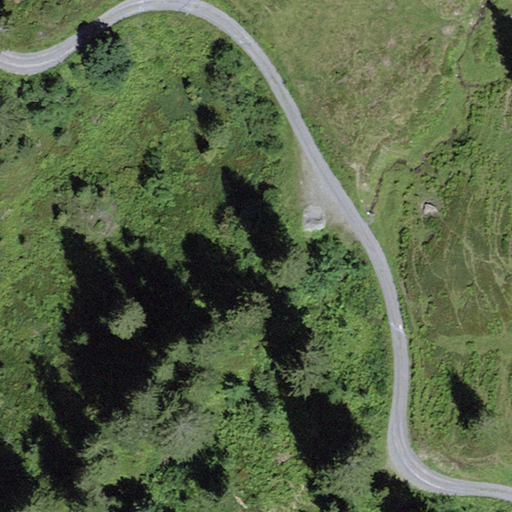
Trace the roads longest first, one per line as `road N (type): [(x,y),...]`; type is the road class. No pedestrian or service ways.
road 1 (track): [(171,0),(204,7),(256,38),(383,272),(402,350),(397,465),(443,490),(511,495)]
road 2 (track): [(0,48),(42,58),(148,0)]
